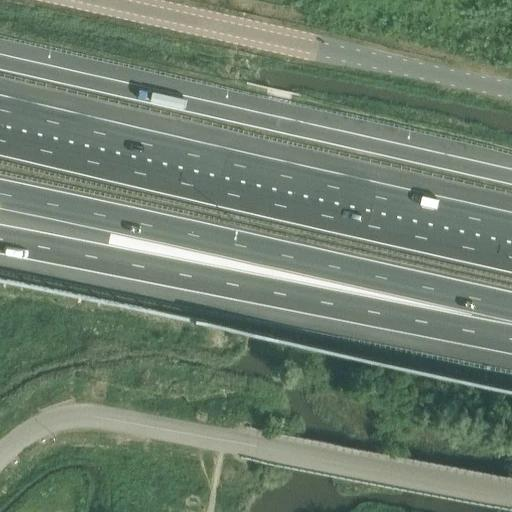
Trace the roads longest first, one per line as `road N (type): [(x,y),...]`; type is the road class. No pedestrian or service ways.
road 1 (unclassified): [(0,457),(44,424),(78,416),(511,493)]
road 2 (motorway): [(0,194),(511,312)]
road 3 (motorway): [(511,243),(0,126)]
road 4 (motorway): [(511,177),(0,63)]
road 5 (motorway): [(0,240),(511,321)]
road 6 (unclassified): [(511,90),(98,0)]
